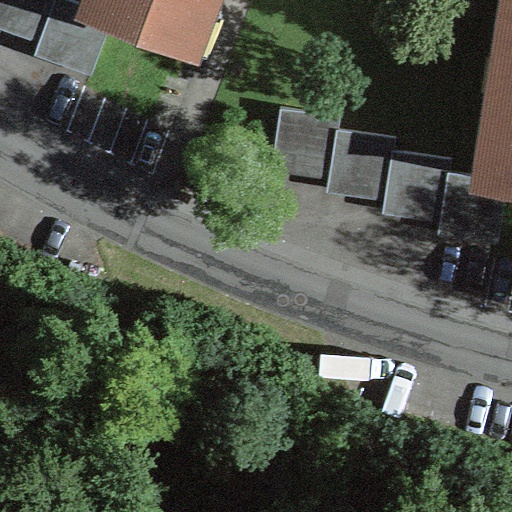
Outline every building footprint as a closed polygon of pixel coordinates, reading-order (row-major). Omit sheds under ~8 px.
[(0,0),(0,19),(42,34),(53,0),(0,0)] [(94,68),(114,11),(88,2),(83,0),(53,0),(42,34),(37,47),(94,68)] [(205,11),(208,0),(88,0),(88,2),(114,11),(190,39),(201,9),(205,11)] [(511,0),(510,0),(509,11),(503,10),(496,53),(501,54),(495,90),(491,90),(483,138),(487,138),(481,172),(509,177),(511,177),(511,0)] [(272,163),(330,172),(337,125),(342,126),(344,113),(282,104),(272,163)] [(328,184),(385,192),(392,145),(396,146),(398,134),(342,126),(337,125),(330,172),(328,184)] [(383,203),(442,212),(448,166),(452,167),(454,154),(396,146),(392,145),(385,192),(383,203)] [(499,235),(509,177),(481,172),(452,167),(448,166),(442,212),(439,225),(499,235)]
